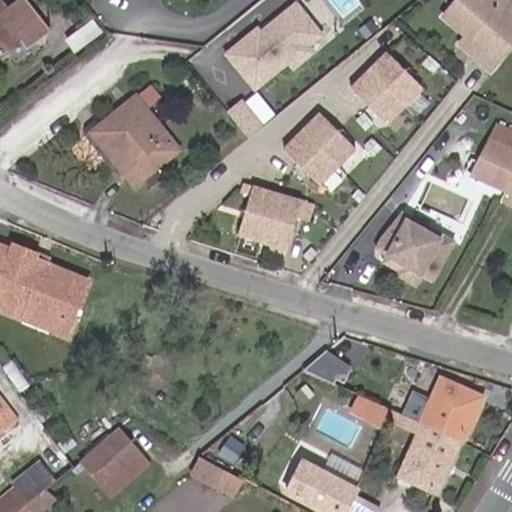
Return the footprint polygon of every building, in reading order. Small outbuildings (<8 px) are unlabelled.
[(0,0),(0,54),(25,37),(29,41),(45,29),(23,3),(9,11),(0,0)] [(295,0),(292,0),(223,53),(255,94),(326,39),(295,0)] [(463,33),(456,41),(489,67),(511,38),(511,4),(507,0),(453,0),(442,14),(463,33)] [(422,92),(384,58),(351,97),(388,129),(422,92)] [(127,156),(144,178),(182,149),(139,95),(104,122),(129,154),(127,156)] [(129,154),(104,122),(96,128),(121,161),(127,156),(129,154)] [(324,194),(341,176),(303,149),(326,127),(322,123),(288,160),(324,194)] [(359,158),(326,127),(303,149),(341,176),(359,158)] [(511,137),(493,130),(488,142),(511,150),(511,137)] [(511,150),(488,142),(472,175),(511,194),(511,150)] [(144,178),(127,156),(121,161),(138,184),(144,178)] [(254,184),(238,232),(284,247),(299,199),(254,184)] [(458,243),(401,211),(377,253),(434,285),(458,243)] [(0,239),(0,279),(6,282),(0,295),(0,302),(30,314),(36,301),(78,318),(94,278),(40,256),(42,252),(21,243),(19,247),(0,239)] [(374,283),(375,266),(348,264),(347,281),(374,283)] [(36,301),(30,314),(73,331),(78,318),(36,301)] [(56,376),(81,393),(120,343),(94,324),(56,376)] [(353,367),(325,350),(303,371),(342,387),(353,367)] [(433,400),(415,393),(402,417),(460,446),(481,399),(443,381),(433,400)] [(0,434),(16,422),(0,402),(0,434)] [(396,414),(391,424),(416,437),(396,476),(435,494),(460,446),(402,417),(396,414)] [(104,488),(141,457),(119,431),(82,462),(104,488)] [(141,457),(104,488),(111,496),(148,464),(141,457)] [(201,461),(192,474),(233,496),(241,481),(201,461)] [(326,511),(344,511),(346,509),(354,496),(357,489),(304,462),(290,493),(326,511)] [(0,511),(19,511),(46,491),(29,472),(13,486),(16,489),(0,502),(0,511)] [(19,511),(40,511),(55,500),(46,491),(19,511)] [(380,511),(381,510),(354,496),(346,509),(351,511),(380,511)]
